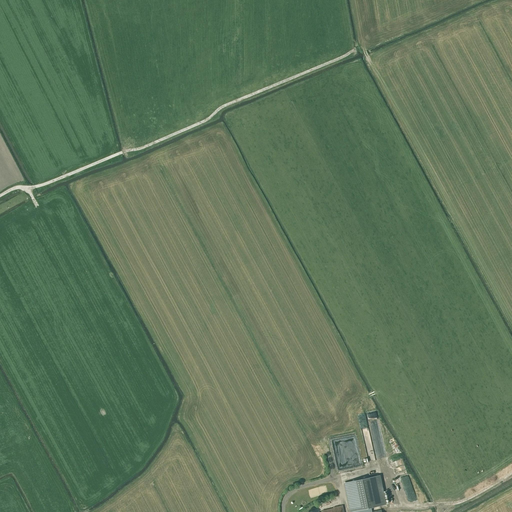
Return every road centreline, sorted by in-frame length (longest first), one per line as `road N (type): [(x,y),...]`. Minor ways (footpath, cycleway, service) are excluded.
road 1 (track): [(0,195),(139,149),(348,52),(363,47),(366,57)]
road 2 (track): [(392,509),(460,503),(511,471)]
